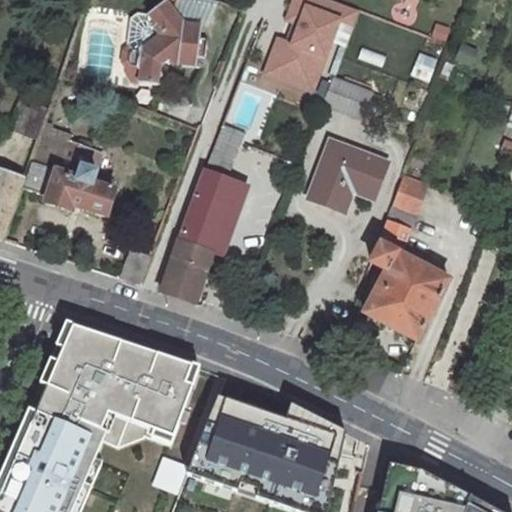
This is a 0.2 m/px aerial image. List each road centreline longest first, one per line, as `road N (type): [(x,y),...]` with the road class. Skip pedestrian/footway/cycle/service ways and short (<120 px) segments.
road 1 (tertiary): [(44,285),(234,350),(511,487)]
road 2 (unknown): [(133,315),(220,87)]
